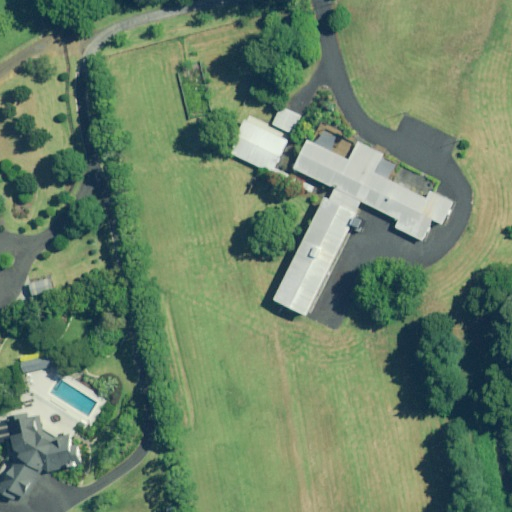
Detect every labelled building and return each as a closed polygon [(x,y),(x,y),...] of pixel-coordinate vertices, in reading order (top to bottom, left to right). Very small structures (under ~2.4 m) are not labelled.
[(302,116),(282,107),(274,124),(293,134),(302,116)] [(270,126),(248,116),(230,152),(273,173),(290,139),(268,129),(270,126)] [(385,155),(360,142),(351,161),(309,141),(296,169),(333,187),(278,300),(310,316),(365,202),(401,220),(398,227),(426,241),(436,220),(446,224),(457,203),(434,191),(430,199),(376,173),(385,155)] [(51,293),(47,280),(32,285),(35,297),(51,293)] [(61,365),(58,354),(22,363),(25,373),(61,365)] [(86,464),(80,435),(57,440),(46,433),(42,415),(11,422),(17,449),(23,453),(0,489),(0,490),(22,504),(45,468),(52,472),(86,464)]
